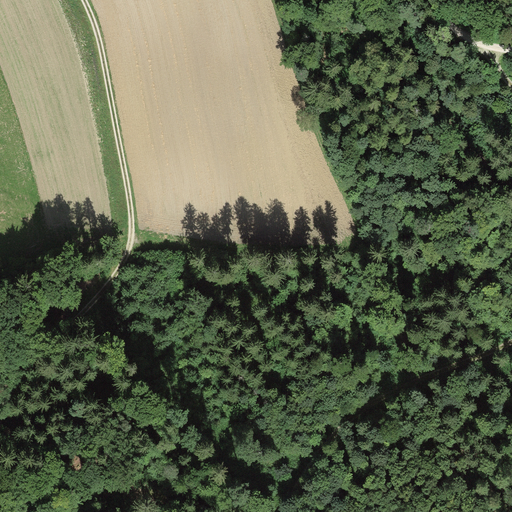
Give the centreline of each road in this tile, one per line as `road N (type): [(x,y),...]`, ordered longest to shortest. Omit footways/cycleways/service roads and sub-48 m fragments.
road 1 (track): [(81,0),(93,22),(129,202),(129,248),(109,284),(33,359),(0,422)]
road 2 (track): [(284,511),(317,454),(351,418),(389,392),(511,340)]
